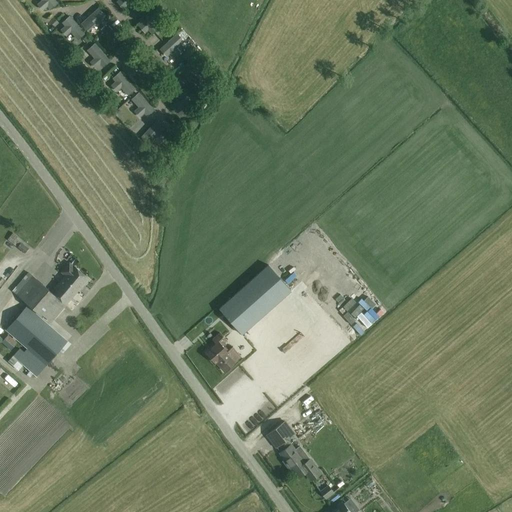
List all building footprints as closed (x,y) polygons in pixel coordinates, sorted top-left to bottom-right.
[(41,7),(46,3),(50,8),(57,3),(54,0),(42,0),(38,4),(41,7)] [(124,8),(129,4),(133,8),(136,5),(132,1),(132,0),(119,0),(118,2),(124,8)] [(103,24),(99,20),(104,15),(98,9),(82,23),(88,30),(96,23),(100,27),(103,24)] [(145,32),(150,27),(154,32),(158,28),(154,24),(161,17),(155,10),(139,25),(145,32)] [(63,22),(68,27),(63,32),(66,35),(71,31),(78,39),(85,33),(70,16),(63,22)] [(167,56),(172,51),(176,55),(179,52),(175,48),(183,41),(177,34),(161,49),(167,56)] [(94,65),(98,61),(103,66),(110,60),(95,44),(88,50),(95,58),(91,62),(94,65)] [(147,70),(142,66),(148,61),(141,55),(125,69),(131,76),(139,69),(143,73),(147,70)] [(189,80),(194,75),(198,79),(201,76),(197,72),(205,65),(199,58),(183,73),(189,80)] [(114,78),(118,83),(114,87),(117,91),(121,87),(128,94),(135,88),(120,72),(114,78)] [(192,105),(188,101),(193,96),(186,90),(171,106),(178,112),(185,104),(189,108),(192,105)] [(138,114),(143,110),(147,115),(154,109),(139,93),(132,99),(140,107),(135,111),(138,114)] [(164,136),(159,132),(164,127),(157,120),(142,137),(149,143),(156,135),(161,139),(164,136)] [(25,253),(29,249),(16,239),(18,237),(13,233),(8,239),(25,253)] [(65,275),(51,291),(32,275),(16,294),(41,315),(42,314),(51,323),(67,305),(66,304),(79,290),(78,289),(82,283),(84,285),(90,279),(88,277),(75,266),(74,266),(69,262),(61,271),(65,275)] [(244,286),(219,308),(242,334),(267,312),(244,286)] [(27,305),(5,330),(27,348),(46,365),(68,341),(39,316),(27,305)] [(335,352),(304,318),(278,342),(310,376),(335,352)] [(254,340),(264,332),(259,327),(250,335),(254,340)] [(235,361),(241,356),(232,347),(228,350),(224,345),(226,344),(224,342),(226,340),(220,332),(213,339),(216,343),(212,347),(212,348),(207,353),(215,362),(216,361),(224,371),(235,361)] [(8,334),(2,342),(11,350),(17,342),(8,334)] [(46,365),(27,348),(24,351),(20,348),(8,361),(18,370),(23,364),(37,377),(46,365)] [(7,371),(2,375),(14,385),(18,381),(7,371)] [(316,414),(301,426),(305,431),(309,427),(312,431),(319,426),(315,422),(320,418),(316,414)] [(284,421),(267,435),(277,447),(286,440),(294,434),(284,421)] [(328,422),(322,427),(327,433),(333,428),(328,422)] [(321,474),(310,459),(305,463),(301,458),(306,454),(300,446),(295,450),(291,444),(290,445),(286,440),(277,447),(281,452),(280,452),(296,473),(301,469),(304,474),(306,472),(312,480),(321,474)] [(328,495),(333,502),(341,496),(336,489),(328,495)] [(338,508),(332,511),(350,511),(344,503),(343,503),(342,502),(337,506),(338,508)]
